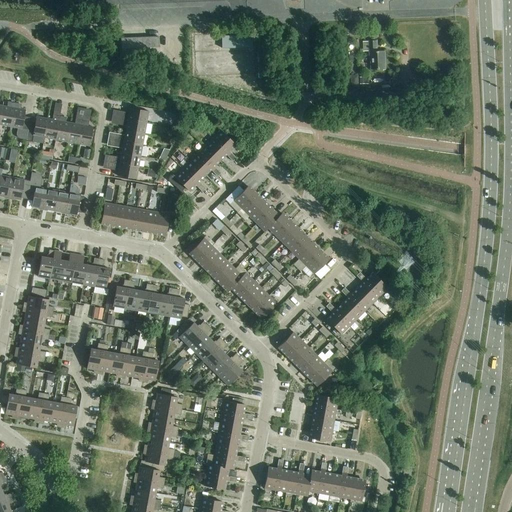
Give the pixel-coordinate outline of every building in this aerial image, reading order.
[(251,36),(239,36),(239,49),(252,48),(251,36)] [(159,57),(158,38),(120,39),(121,59),(159,57)] [(236,57),(236,38),(224,38),(224,58),(236,57)] [(369,60),(371,60),(371,70),(385,70),(385,50),(377,51),(377,41),(369,41),(369,60)] [(359,86),(358,75),(351,76),(351,86),(359,86)] [(0,119),(0,125),(10,127),(14,103),(10,102),(9,107),(2,106),(0,119)] [(18,139),(25,140),(27,130),(28,129),(29,121),(30,118),(24,117),(25,110),(18,109),(19,104),(14,103),(10,127),(17,128),(16,134),(16,136),(17,138),(18,139)] [(123,115),(122,119),(146,124),(148,112),(129,108),(128,115),(123,115)] [(43,138),(55,140),(60,116),(55,116),(54,120),(47,119),(43,138)] [(55,140),(66,142),(70,123),(63,122),(64,117),(60,116),(55,140)] [(43,138),(47,119),(36,117),(35,122),(29,121),(28,129),(27,130),(25,140),(25,141),(37,143),(38,137),(43,138)] [(127,124),(125,132),(144,135),(146,124),(122,119),(122,123),(127,124)] [(66,142),(78,144),(82,120),(78,120),(77,125),(70,123),(66,142)] [(82,120),(78,144),(89,146),(93,127),(85,126),(86,121),(82,120)] [(220,130),(212,138),(234,160),(236,158),(228,151),(234,144),(220,130)] [(119,137),(118,142),(142,146),(144,135),(125,132),(124,138),(119,137)] [(212,138),(205,146),(219,160),(225,154),(232,162),(234,160),(212,138)] [(123,146),(121,154),(140,158),(142,146),(118,142),(118,146),(123,146)] [(205,146),(197,154),(219,175),(220,174),(213,166),(219,160),(205,146)] [(115,159),(114,164),(138,169),(140,158),(121,154),(120,160),(115,159)] [(197,154),(189,161),(204,175),(210,169),(217,177),(219,175),(197,154)] [(68,163),(79,165),(81,159),(69,157),(68,163)] [(189,161),(182,169),(204,191),(205,189),(198,181),(204,175),(189,161)] [(138,169),(114,164),(114,168),(118,169),(117,176),(136,180),(138,169)] [(66,171),(78,173),(79,167),(67,165),(66,171)] [(204,191),(182,169),(174,176),(173,175),(168,180),(181,192),(185,188),(188,191),(194,185),(202,192),(204,191)] [(158,172),(153,171),(148,171),(147,177),(156,179),(158,172)] [(31,207),(43,209),(46,189),(39,188),(41,179),(41,177),(39,176),(38,175),(32,174),(32,173),(31,173),(30,181),(29,181),(27,193),(33,195),(31,207)] [(77,182),(86,184),(87,176),(78,175),(77,182)] [(0,179),(0,196),(9,198),(12,178),(1,176),(0,179)] [(22,192),(27,193),(29,181),(24,180),(12,178),(9,198),(20,200),(22,192)] [(234,200),(243,191),(239,187),(230,195),(225,200),(229,205),(233,201),(234,200)] [(241,209),(255,195),(247,187),(243,191),(234,200),(233,201),(241,209)] [(43,209),(53,211),(57,191),(46,189),(43,209)] [(53,211),(65,213),(68,193),(57,191),(53,211)] [(68,193),(65,213),(77,215),(77,213),(80,195),(68,193)] [(241,209),(249,216),(263,202),(255,195),(241,209)] [(249,216),(257,224),(271,210),(263,202),(249,216)] [(101,223),(112,225),(115,205),(104,203),(101,223)] [(112,225),(122,227),(126,207),(115,205),(112,225)] [(122,227),(133,229),(137,209),(126,207),(122,227)] [(133,229),(144,231),(147,211),(137,209),(133,229)] [(265,232),(268,229),(267,228),(278,217),(271,210),(257,224),(265,232)] [(144,231),(155,233),(158,213),(147,211),(144,231)] [(225,225),(229,221),(234,216),(230,212),(222,221),(225,225)] [(158,213),(155,233),(166,235),(169,215),(158,213)] [(268,229),(276,236),(290,222),(281,214),(278,217),(267,228),(268,229)] [(276,236),(283,244),(297,230),(290,222),(276,236)] [(283,244),(291,252),(305,237),(297,230),(283,244)] [(291,252),(298,259),(313,245),(305,237),(291,252)] [(189,253),(197,260),(211,246),(203,238),(197,245),(190,252),(189,253)] [(194,242),(187,249),(190,252),(197,245),(194,242)] [(298,259),(306,267),(320,253),(313,245),(298,259)] [(197,260),(205,268),(219,254),(211,246),(197,260)] [(37,277),(49,279),(54,251),(49,250),(48,258),(41,257),(37,277)] [(49,279),(60,281),(64,261),(60,260),(61,253),(54,251),(49,279)] [(320,253),(306,267),(314,274),(324,264),(325,263),(328,260),(320,253)] [(60,281),(72,283),(77,255),(69,254),(68,262),(64,261),(60,281)] [(205,268),(213,276),(227,262),(219,254),(205,268)] [(72,283),(83,285),(86,265),(82,264),(84,257),(77,255),(72,283)] [(83,285),(94,287),(99,259),(94,258),(92,266),(86,265),(83,285)] [(99,259),(94,287),(106,289),(107,283),(108,278),(109,269),(103,268),(104,260),(99,259)] [(213,276),(221,284),(235,269),(227,262),(213,276)] [(261,273),(269,265),(267,263),(259,271),(261,273)] [(324,264),(314,274),(320,280),(330,270),(324,264)] [(228,291),(232,288),(231,288),(242,277),(242,276),(235,269),(221,284),(228,291)] [(232,288),(240,296),(254,282),(245,273),(242,276),(242,277),(231,288),(232,288)] [(359,273),(358,274),(379,296),(386,290),(396,299),(402,294),(386,278),(381,282),(373,274),(367,280),(359,273)] [(364,284),(358,290),(372,304),(379,296),(358,274),(356,276),(364,284)] [(113,307),(124,309),(129,281),(124,280),(123,288),(116,287),(113,307)] [(124,309),(135,311),(139,291),(133,290),(134,282),(129,281),(124,309)] [(240,296),(247,303),(261,289),(254,282),(240,296)] [(135,311),(147,313),(152,285),(147,284),(145,292),(139,291),(135,311)] [(147,313),(158,315),(162,295),(155,294),(157,286),(152,285),(147,313)] [(158,315),(169,317),(174,289),(169,288),(168,296),(162,295),(158,315)] [(344,288),(342,290),(364,311),(372,304),(358,290),(352,296),(344,288)] [(174,289),(169,317),(181,319),(181,317),(187,318),(189,306),(183,304),(184,299),(178,298),(179,290),(174,289)] [(247,303),(255,311),(269,297),(261,289),(247,303)] [(348,299),(342,305),(357,319),(364,311),(342,290),(341,291),(348,299)] [(24,303),(24,307),(53,313),(54,308),(47,306),(48,300),(28,296),(27,303),(24,303)] [(269,297),(255,311),(262,319),(276,304),(269,297)] [(329,303),(327,305),(349,327),(357,319),(342,305),(336,311),(329,303)] [(387,304),(381,307),(387,316),(393,313),(387,304)] [(349,327),(327,305),(325,307),(333,314),(327,321),(341,335),(349,327)] [(25,313),(24,319),(44,323),(45,317),(52,318),(53,313),(24,307),(23,312),(25,313)] [(93,318),(99,319),(101,308),(95,307),(93,318)] [(81,318),(82,310),(75,309),(74,316),(81,318)] [(107,325),(113,326),(115,317),(108,316),(107,325)] [(20,325),(19,330),(49,335),(50,330),(43,329),(44,323),(24,319),(23,326),(20,325)] [(179,337),(187,346),(207,325),(203,322),(198,327),(193,323),(189,327),(185,322),(176,331),(180,336),(179,337)] [(187,346),(195,354),(209,339),(205,335),(211,329),(207,325),(187,346)] [(19,330),(19,334),(21,335),(20,342),(40,345),(41,339),(48,340),(49,335),(19,330)] [(278,347),(286,355),(301,340),(293,332),(278,347)] [(195,354),(203,362),(223,342),(219,338),(214,344),(209,339),(195,354)] [(286,355),(294,362),(308,348),(301,340),(286,355)] [(16,348),(15,352),(45,358),(45,357),(45,352),(39,351),(40,345),(20,342),(19,348),(16,348)] [(203,362),(211,370),(226,355),(221,351),(227,345),(223,342),(203,362)] [(93,373),(98,374),(103,344),(98,344),(97,350),(90,349),(89,356),(86,369),(93,370),(93,373)] [(103,372),(109,373),(113,353),(107,352),(108,345),(103,344),(98,374),(102,374),(103,372)] [(115,377),(120,378),(125,349),(120,348),(119,354),(113,353),(109,373),(116,374),(115,377)] [(294,362),(302,370),(316,356),(308,348),(294,362)] [(125,376),(132,377),(135,357),(129,356),(131,350),(125,349),(120,378),(125,379),(125,376)] [(45,358),(15,352),(15,357),(17,357),(16,364),(36,368),(37,362),(44,363),(45,358)] [(138,381),(142,382),(148,353),(143,352),(142,358),(135,357),(132,377),(138,378),(138,381)] [(148,353),(142,382),(147,383),(148,380),(155,381),(158,361),(152,360),(153,354),(148,353)] [(211,370),(219,378),(239,358),(236,354),(230,360),(226,355),(211,370)] [(302,370),(310,378),(324,363),(316,356),(302,370)] [(239,358),(219,378),(228,386),(242,372),(237,367),(243,361),(239,358)] [(324,363),(310,378),(318,385),(332,371),(324,363)] [(174,375),(180,368),(176,364),(170,371),(174,375)] [(174,385),(178,380),(174,376),(170,380),(174,385)] [(11,418),(16,419),(21,390),(16,389),(15,395),(8,394),(5,414),(12,416),(11,418)] [(21,417),(28,418),(31,398),(25,397),(26,391),(21,390),(16,419),(21,420),(21,417)] [(34,422),(38,423),(44,394),(39,393),(37,399),(31,398),(28,418),(34,420),(34,422)] [(43,421),(50,422),(54,402),(48,401),(49,395),(44,394),(38,423),(43,424),(43,421)] [(153,400),(152,405),(181,410),(182,405),(176,404),(177,397),(169,396),(167,396),(161,395),(157,394),(156,401),(153,400)] [(318,395),(316,406),(336,410),(338,399),(318,395)] [(56,426),(61,427),(66,398),(61,397),(60,403),(54,402),(50,422),(57,424),(56,426)] [(66,398),(61,427),(65,428),(66,425),(73,427),(77,407),(70,405),(71,399),(66,398)] [(224,401),(222,412),(252,418),(253,415),(242,413),(244,405),(224,401)] [(154,410),(153,417),(173,420),(174,414),(180,415),(181,410),(152,405),(151,409),(154,410)] [(316,406),(314,417),(334,420),(336,410),(316,406)] [(222,412),(220,423),(240,426),(241,418),(252,420),(252,418),(222,412)] [(149,423),(148,427),(177,433),(178,428),(172,426),(173,420),(153,417),(152,423),(149,423)] [(314,417),(312,428),(332,431),(334,420),(314,417)] [(220,423),(218,434),(248,439),(249,437),(238,435),(240,426),(220,423)] [(150,432),(149,439),(169,443),(170,437),(176,438),(177,433),(148,427),(147,432),(150,432)] [(332,431),(312,428),(310,439),(330,442),(332,431)] [(218,434),(216,444),(236,448),(237,439),(248,441),(248,439),(218,434)] [(145,445),(144,450),(173,455),(174,450),(168,449),(169,443),(149,439),(147,446),(145,445)] [(216,444),(214,455),(244,460),(245,458),(234,456),(236,448),(216,444)] [(144,450),(143,454),(146,455),(145,461),(145,462),(152,463),(151,470),(159,471),(163,472),(164,466),(166,459),(172,460),(173,456),(173,455),(144,450)] [(214,455),(212,465),(227,468),(227,469),(232,469),(233,461),(244,463),(244,460),(214,455)] [(264,489),(275,491),(280,460),(278,460),(276,471),(267,469),(264,489)] [(275,491),(286,493),(289,473),(281,471),(283,461),(280,460),(275,491)] [(135,474),(135,478),(164,484),(165,478),(158,477),(159,471),(151,470),(152,463),(145,462),(145,461),(141,461),(139,467),(138,474),(135,474)] [(308,492),(318,494),(322,474),(324,463),(322,463),(320,474),(311,472),(310,477),(308,492)] [(318,494),(329,496),(333,476),(324,474),(326,464),(324,463),(322,474),(318,494)] [(207,464),(205,475),(236,481),(236,478),(225,476),(227,469),(227,468),(212,465),(207,464)] [(286,493),(296,494),(302,464),(299,464),(297,474),(289,473),(286,493)] [(307,497),(308,492),(310,477),(302,475),(304,465),(302,464),(296,494),(307,497)] [(329,496),(340,498),(343,478),(345,467),(343,467),(341,477),(333,476),(329,496)] [(340,498),(352,500),(355,480),(345,478),(347,468),(345,467),(343,478),(340,498)] [(236,481),(205,475),(203,486),(223,490),(225,481),(235,483),(236,481)] [(136,483),(135,490),(155,494),(156,487),(163,489),(164,484),(135,478),(134,483),(136,483)] [(355,480),(352,500),(361,501),(365,482),(355,480)] [(131,496),(130,501),(160,506),(161,501),(154,500),(155,494),(135,490),(134,497),(131,496)] [(0,491),(0,503),(13,498),(11,493),(4,496),(2,491),(0,491)] [(0,503),(0,511),(9,511),(11,511),(8,506),(16,503),(13,498),(0,503)] [(201,498),(199,509),(213,511),(226,511),(219,511),(221,502),(201,498)] [(132,506),(131,511),(151,511),(152,510),(159,511),(160,506),(130,501),(130,505),(132,506)]
